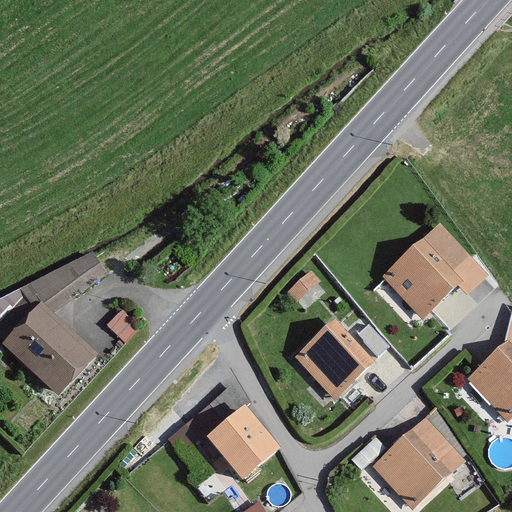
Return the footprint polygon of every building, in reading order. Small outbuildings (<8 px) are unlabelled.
[(473,260),(443,229),(386,285),(426,326),(467,286),(457,275),(473,260)] [(103,269),(96,259),(0,306),(0,329),(29,304),(36,315),(103,269)] [(291,297),(300,306),(320,287),(312,278),(291,297)] [(102,362),(46,311),(9,350),(66,402),(102,362)] [(139,333),(122,317),(109,331),(125,347),(139,333)] [(379,368),(341,328),(302,366),(339,406),(379,368)] [(511,341),(510,352),(473,383),(509,427),(511,424),(511,341)] [(290,459),(255,416),(219,445),(254,488),(290,459)] [(430,427),(378,471),(413,511),(419,511),(468,471),(430,427)]
